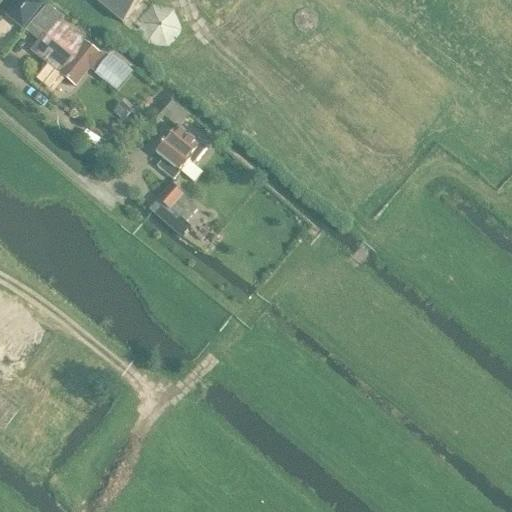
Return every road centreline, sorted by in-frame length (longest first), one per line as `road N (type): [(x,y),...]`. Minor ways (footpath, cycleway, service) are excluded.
road 1 (track): [(511,195),(498,212),(438,160),(342,270),(269,288),(176,394),(158,393),(95,511)]
road 2 (track): [(511,153),(314,3),(253,57),(196,11)]
road 3 (track): [(158,393),(90,332),(0,297)]
road 4 (track): [(243,317),(98,200)]
